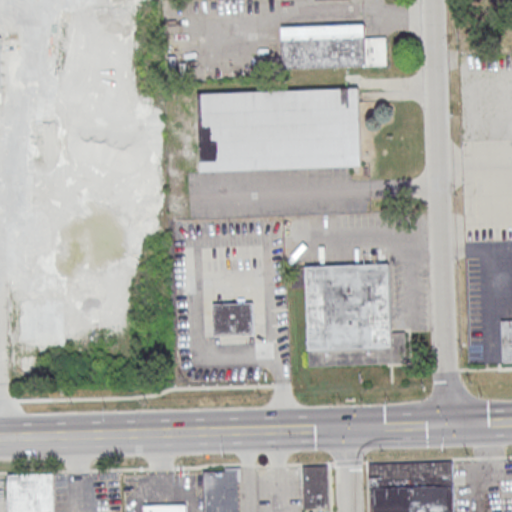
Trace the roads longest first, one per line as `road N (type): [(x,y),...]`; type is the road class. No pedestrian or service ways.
road 1 (residential): [(444,424),(429,0)]
road 2 (secondary): [(0,436),(346,427)]
